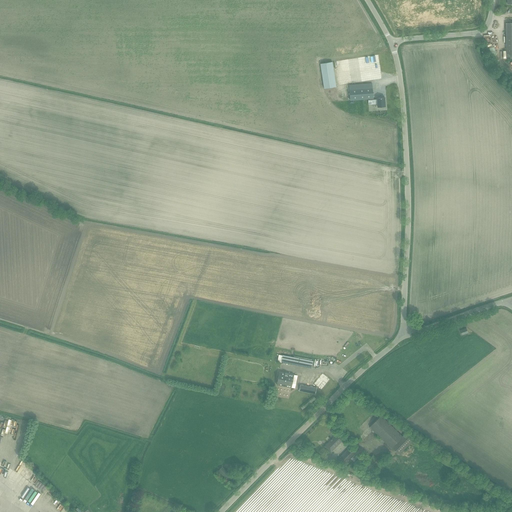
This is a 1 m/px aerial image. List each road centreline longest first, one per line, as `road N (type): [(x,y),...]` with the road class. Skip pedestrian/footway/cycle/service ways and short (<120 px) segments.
road 1 (unclassified): [(404,335),(406,138),(392,43)]
road 2 (unclassified): [(220,511),(404,335)]
road 3 (unclassified): [(392,43),(474,36),(491,15),(490,0)]
